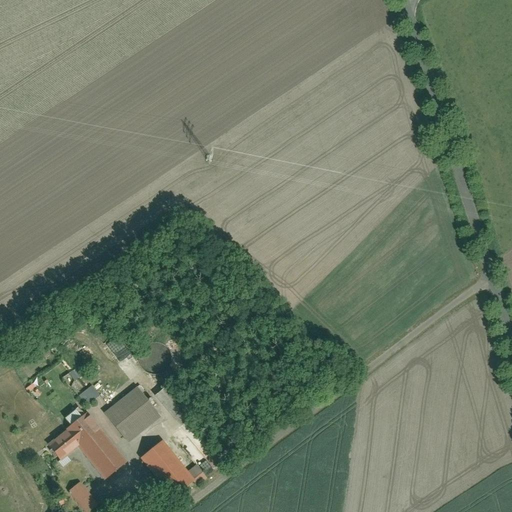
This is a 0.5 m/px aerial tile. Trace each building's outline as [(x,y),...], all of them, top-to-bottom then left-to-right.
[(77,382),(87,373),(81,366),(70,374),(77,382)] [(158,395),(177,419),(188,410),(180,400),(186,395),(175,382),(158,395)] [(89,406),(102,395),(94,385),(81,396),(89,406)] [(161,418),(137,388),(104,414),(127,444),(161,418)] [(126,464),(86,413),(44,446),(58,464),(78,449),(104,482),(126,464)] [(185,474),(163,446),(143,462),(176,503),(207,478),(196,465),(185,474)] [(91,511),(100,504),(81,483),(67,495),(82,511),(91,511)]
